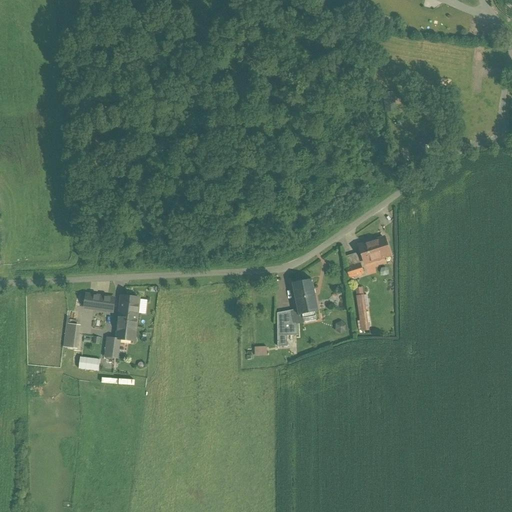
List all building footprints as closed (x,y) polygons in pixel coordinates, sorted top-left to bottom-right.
[(387,258),(382,238),(355,246),(360,266),(387,258)] [(359,265),(345,269),(347,279),(362,275),(359,265)] [(308,282),(286,286),(291,322),(314,319),(308,282)] [(362,288),(352,290),(359,333),(368,331),(362,288)] [(112,300),(83,297),(81,310),(110,313),(112,300)] [(80,315),(65,312),(61,350),(75,352),(80,315)] [(135,314),(114,312),(111,341),(105,340),(102,360),(116,362),(118,343),(131,344),(135,314)] [(288,312),(276,314),(276,324),(291,325),(288,312)] [(271,347),(259,347),(259,355),(271,355),(271,347)]
